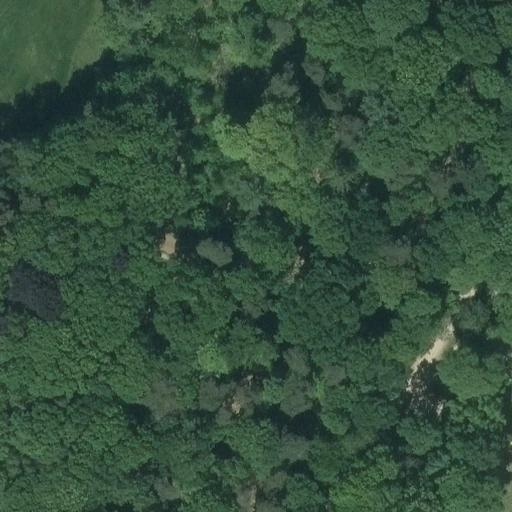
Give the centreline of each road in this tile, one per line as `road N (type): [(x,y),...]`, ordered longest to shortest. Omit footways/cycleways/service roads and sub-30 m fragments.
road 1 (track): [(156,245),(188,0)]
road 2 (track): [(156,245),(369,367)]
road 3 (track): [(511,228),(408,389)]
road 4 (track): [(0,305),(119,244),(156,245)]
road 5 (track): [(408,389),(329,511)]
